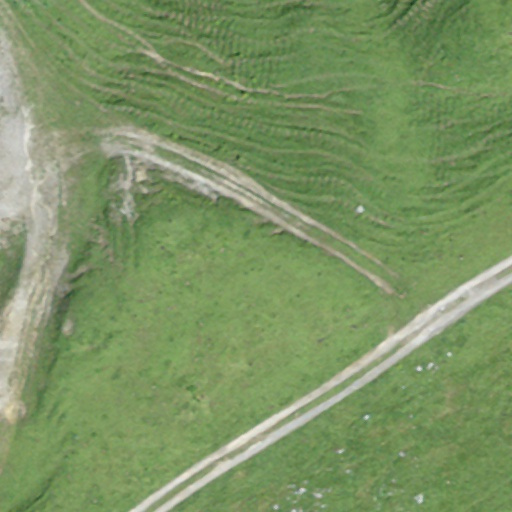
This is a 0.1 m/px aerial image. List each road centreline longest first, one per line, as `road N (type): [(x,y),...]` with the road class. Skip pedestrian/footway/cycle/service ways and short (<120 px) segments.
road 1 (track): [(145,511),(511,271)]
road 2 (track): [(0,430),(64,185),(58,143),(0,22)]
